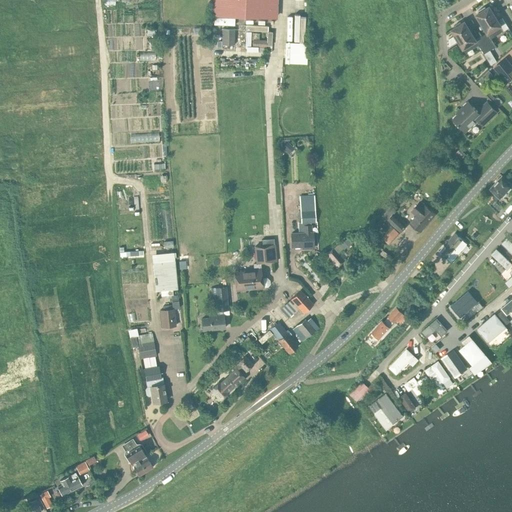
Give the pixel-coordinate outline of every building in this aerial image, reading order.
[(42,3),(41,3),(42,19),(43,26),(68,25),(67,9),(71,8),(71,3),(67,3),(67,2),(51,3),(51,0),(45,0),(46,3),(42,3)] [(275,18),(275,0),(214,0),(214,16),(275,18)] [(28,1),(23,2),(24,11),(24,20),(29,20),(33,19),(33,10),(32,1),(28,1)] [(42,1),(32,1),(33,10),(33,19),(42,19),(41,3),(42,3),(42,1)] [(10,2),(5,3),(6,12),(6,21),(11,21),(15,21),(15,11),(14,2),(10,2)] [(19,2),(14,2),(15,11),(15,21),(20,20),(24,20),(24,11),(23,2),(19,2)] [(487,33),(481,37),(490,50),(496,46),(491,39),(504,31),(501,26),(489,7),(486,9),(485,7),(478,11),(479,13),(476,15),(487,33)] [(305,48),(307,15),(288,15),(287,47),(305,48)] [(452,30),(463,49),(466,53),(479,45),(484,54),(490,50),(481,37),(475,41),(465,22),(462,24),(460,22),(453,26),(455,28),(452,30)] [(221,45),(234,45),(235,29),(222,29),(221,45)] [(70,55),(44,56),(45,63),(46,79),(50,78),(50,82),(56,82),(56,78),(71,77),(71,76),(75,76),(75,70),(71,70),(70,55)] [(511,66),(505,59),(494,67),(507,83),(511,78),(511,66)] [(45,63),(36,64),(36,73),(37,82),(47,81),(46,79),(45,63)] [(22,64),(18,65),(19,74),(19,83),(24,83),(28,82),(28,73),(27,64),(22,64)] [(31,64),(27,64),(28,73),(28,82),(33,82),(37,82),(36,73),(36,64),(31,64)] [(4,65),(0,65),(0,75),(0,84),(5,84),(10,84),(10,74),(9,65),(4,65)] [(14,65),(9,65),(10,74),(10,84),(15,83),(19,83),(19,74),(18,65),(14,65)] [(488,70),(479,80),(485,86),(494,76),(488,70)] [(477,120),(482,126),(496,113),(486,102),(477,111),(468,102),(462,107),(464,109),(453,119),(465,131),(477,120)] [(62,134),(51,137),(54,146),(56,155),(62,154),(67,152),(69,158),(75,156),(72,144),(65,145),(62,134)] [(47,139),(42,140),(44,149),(47,158),(52,156),(56,155),(54,146),(51,137),(47,139)] [(37,141),(33,143),(35,151),(38,160),(42,159),(47,158),(44,149),(42,140),(37,141)] [(28,144),(23,145),(26,154),(28,163),(33,162),(38,160),(35,151),(33,143),(28,144)] [(283,149),(289,154),(294,148),(288,143),(283,149)] [(16,159),(9,161),(13,173),(16,172),(19,171),(18,166),(28,163),(26,154),(23,145),(18,147),(13,148),(16,159)] [(460,149),(455,153),(461,160),(466,155),(460,149)] [(490,188),(496,194),(493,197),(504,207),(511,197),(511,184),(502,176),(490,188)] [(78,192),(69,196),(72,204),(75,213),(79,211),(84,210),(78,192)] [(303,233),(291,233),(292,247),(306,246),(306,248),(313,248),(313,238),(313,232),(311,232),(311,231),(312,231),(312,223),(316,223),(314,195),(301,196),(301,201),(299,201),(301,222),(298,222),(298,232),(303,231),(303,233)] [(64,197),(60,198),(63,207),(66,216),(70,214),(75,213),(72,204),(69,196),(64,197)] [(56,200),(52,201),(55,210),(58,219),(62,217),(66,216),(63,207),(60,198),(56,200)] [(47,203),(43,204),(46,213),(49,222),(53,220),(58,219),(55,210),(52,201),(47,203)] [(410,223),(413,226),(421,232),(436,214),(419,201),(411,212),(416,216),(410,223)] [(39,206),(35,207),(38,216),(41,225),(45,223),(49,222),(46,213),(43,204),(39,206)] [(400,233),(407,225),(394,213),(396,210),(392,205),(382,216),(400,233)] [(30,209),(26,210),(32,228),(36,226),(41,225),(38,216),(35,207),(30,209)] [(2,217),(0,218),(0,237),(3,237),(8,235),(4,224),(11,222),(7,210),(0,212),(2,217)] [(452,262),(467,244),(455,233),(439,252),(446,258),(452,262)] [(347,237),(339,243),(339,244),(343,249),(344,250),(352,243),(347,237)] [(511,242),(507,238),(502,243),(511,252),(511,242)] [(248,270),(235,272),(235,280),(236,290),(247,289),(258,288),(257,280),(262,279),(261,268),(262,268),(261,263),(274,262),(272,244),(275,244),(274,239),(268,239),(262,240),(262,245),(255,246),(256,263),(254,263),(254,269),(248,269),(248,270)] [(326,254),(337,267),(344,261),(333,248),(326,254)] [(511,264),(511,263),(496,249),(491,254),(507,269),(511,264)] [(176,252),(153,253),(155,291),(178,290),(176,252)] [(504,281),(498,285),(502,291),(508,286),(504,281)] [(226,286),(211,288),(213,306),(217,305),(218,314),(210,315),(210,317),(202,318),(203,330),(225,328),(223,310),(228,310),(226,286)] [(84,291),(79,293),(82,301),(84,310),(94,308),(89,290),(84,291)] [(291,299),(280,308),(284,313),(289,318),(299,308),(304,313),(313,304),(307,297),(300,290),(291,299)] [(469,309),(476,303),(467,292),(460,298),(453,304),(457,310),(462,315),(469,309)] [(75,294),(71,295),(73,304),(76,313),(80,311),(84,310),(82,301),(79,293),(75,294)] [(66,296),(62,297),(65,306),(67,315),(71,314),(76,313),(73,304),(71,295),(66,296)] [(163,309),(160,309),(161,317),(162,327),(176,326),(175,316),(174,309),(179,308),(179,301),(178,295),(171,296),(172,301),(172,305),(163,306),(163,309)] [(58,299),(53,300),(56,309),(58,318),(63,316),(67,315),(65,306),(62,297),(58,299)] [(511,298),(501,308),(507,314),(511,311),(511,312),(511,298)] [(49,301),(45,302),(47,311),(50,320),(54,319),(58,318),(56,309),(53,300),(49,301)] [(40,304),(36,305),(41,323),(45,321),(50,320),(47,311),(45,302),(40,304)] [(31,306),(21,309),(24,318),(26,327),(31,325),(36,324),(31,306)] [(406,317),(401,312),(396,307),(384,321),(382,320),(371,332),(379,339),(396,319),(401,323),(406,317)] [(16,310),(12,311),(14,320),(17,329),(21,328),(26,327),(24,318),(21,309),(16,310)] [(509,320),(501,310),(496,313),(505,323),(509,320)] [(7,313),(3,314),(5,323),(8,332),(12,330),(17,329),(14,320),(12,311),(7,313)] [(495,313),(478,328),(489,342),(507,327),(495,313)] [(318,328),(310,318),(307,321),(305,318),(292,328),(303,341),(318,328)] [(437,319),(421,332),(426,337),(436,329),(440,334),(441,335),(445,332),(447,330),(437,319)] [(279,322),(270,329),(289,354),(298,346),(279,322)] [(131,337),(130,337),(132,347),(133,347),(136,346),(138,346),(139,353),(155,350),(154,342),(152,333),(138,335),(136,336),(137,336),(131,337)] [(465,344),(459,349),(472,365),(473,366),(486,355),(472,338),(465,344)] [(257,341),(252,346),(256,350),(261,346),(257,341)] [(97,351),(86,354),(88,364),(91,373),(97,372),(103,370),(99,357),(105,356),(102,344),(96,345),(97,351)] [(406,348),(389,367),(396,374),(408,361),(413,366),(419,359),(406,348)] [(454,350),(443,358),(455,376),(466,369),(454,350)] [(73,352),(66,354),(70,366),(76,364),(80,377),(85,375),(91,373),(88,364),(86,354),(80,356),(74,357),(73,352)] [(384,356),(381,354),(379,352),(371,361),(375,365),(384,356)] [(57,362),(45,365),(48,375),(51,385),(56,383),(62,382),(59,369),(65,367),(61,355),(55,357),(57,362)] [(237,363),(238,364),(245,372),(253,365),(245,356),(237,363)] [(438,361),(431,365),(435,371),(438,375),(443,382),(450,377),(444,369),(438,361)] [(29,364),(26,365),(28,371),(29,377),(36,375),(39,388),(51,385),(48,375),(45,365),(34,369),(32,363),(29,364)] [(146,380),(147,387),(145,389),(146,394),(149,396),(152,395),(153,403),(157,402),(167,400),(164,384),(161,384),(159,366),(144,368),(146,380)] [(245,378),(235,367),(229,372),(230,374),(220,383),(219,382),(211,389),(220,400),(229,393),(227,391),(236,383),(238,385),(245,378)] [(10,375),(0,375),(0,396),(5,396),(11,395),(11,382),(17,382),(16,369),(10,370),(10,375)] [(405,384),(404,384),(409,390),(409,391),(413,388),(417,395),(423,391),(420,387),(428,381),(425,376),(417,382),(414,377),(405,384)] [(357,401),(369,389),(362,382),(350,394),(357,401)] [(406,392),(399,397),(410,412),(416,407),(406,392)] [(387,394),(370,406),(375,413),(382,408),(393,423),(394,424),(404,417),(393,402),(387,394)] [(188,420),(200,417),(197,405),(186,408),(188,420)] [(140,439),(149,435),(147,430),(138,434),(140,439)] [(11,433),(0,433),(0,453),(6,453),(12,453),(11,433)] [(140,447),(127,456),(140,476),(153,467),(140,447)] [(85,461),(75,466),(80,475),(89,470),(85,461)] [(62,485),(58,487),(62,496),(82,485),(75,472),(60,481),(62,485)] [(45,491),(40,494),(40,496),(43,500),(42,500),(47,509),(53,506),(49,498),(51,497),(47,490),(45,491)] [(28,503),(31,511),(41,511),(43,511),(39,500),(28,503)]
